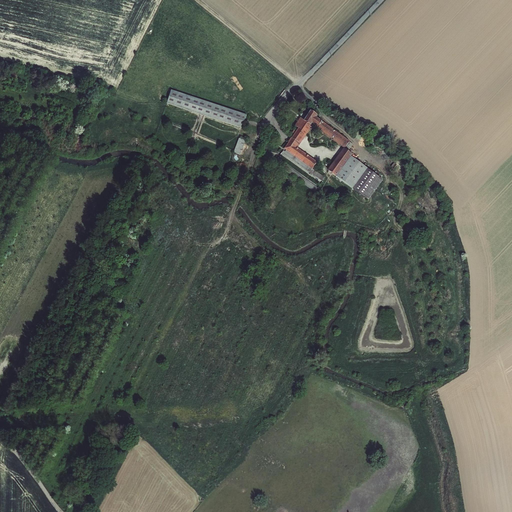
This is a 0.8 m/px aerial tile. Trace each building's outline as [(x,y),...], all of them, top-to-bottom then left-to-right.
[(167,103),(242,128),(247,114),(171,89),(167,103)] [(311,123),(343,147),(348,142),(315,117),(317,114),(311,110),(304,119),(300,117),(294,125),(298,128),(284,148),(311,168),(316,162),(296,146),(311,123)] [(246,140),(239,138),(234,153),(241,155),(246,140)] [(326,171),(327,171),(334,177),(349,156),(350,154),(342,148),(326,171)] [(381,180),(349,156),(334,177),(366,200),(381,180)] [(318,187),(278,159),(274,164),(314,193),(318,187)]
